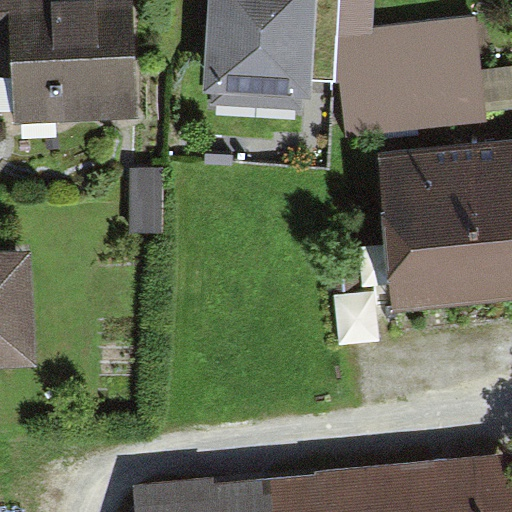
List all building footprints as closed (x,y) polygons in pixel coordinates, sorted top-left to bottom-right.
[(17,121),(141,114),(135,0),(0,0),(0,45),(13,45),(17,121)] [(211,0),(204,89),(215,89),(213,104),(303,111),(304,98),(314,99),(316,78),(336,80),(342,0),(211,0)] [(374,0),(342,0),(336,80),(346,138),(487,123),(486,109),(511,105),(511,67),(489,71),(483,17),(373,27),(374,0)] [(397,313),(511,299),(511,144),(378,161),(397,313)] [(126,228),(159,228),(159,166),(127,166),(126,228)] [(0,367),(33,366),(30,250),(0,251),(0,367)] [(341,290),(344,338),(383,336),(379,287),(341,290)] [(511,511),(511,456),(135,491),(136,511),(511,511)]
